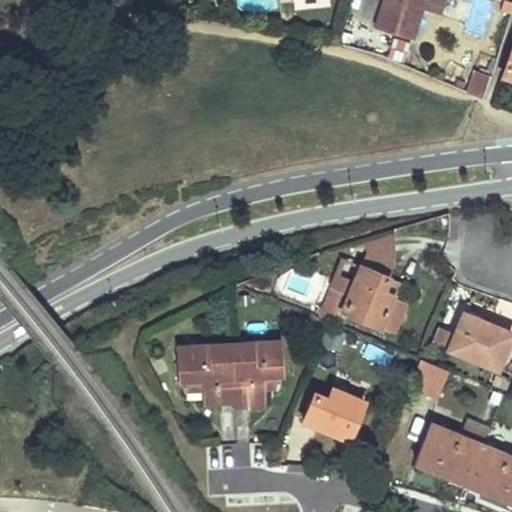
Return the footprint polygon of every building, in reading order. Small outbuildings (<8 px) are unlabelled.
[(424,0),(384,0),(375,28),(412,40),(421,11),(424,0)] [(432,0),(424,0),(421,11),(428,14),(432,0)] [(485,40),(497,4),(483,0),(476,0),(465,33),(485,40)] [(511,45),(501,79),(511,82),(511,45)] [(467,94),(484,99),(491,76),(474,71),(467,94)] [(342,257),(330,285),(347,293),(347,294),(340,309),(342,310),(395,333),(406,304),(390,298),(391,294),(381,290),(387,275),(388,276),(393,264),(394,253),(363,256),(360,264),(342,257)] [(388,276),(387,275),(381,290),(391,294),(398,280),(388,276)] [(347,293),(330,285),(317,317),(326,321),(335,325),(342,310),(340,309),(347,294),(347,293)] [(510,332),(503,329),(495,326),(493,329),(484,326),(486,322),(462,312),(453,333),(447,347),(446,349),(480,363),(484,353),(500,359),(510,332)] [(453,333),(439,327),(432,341),(447,347),(453,333)] [(263,406),(263,389),(262,389),(262,378),(280,378),(279,340),(229,343),(232,402),(232,405),(233,407),(263,406)] [(366,342),(360,355),(384,367),(390,353),(366,342)] [(232,402),(229,343),(175,345),(177,382),(200,381),(200,391),(201,404),(232,402)] [(500,359),(484,353),(480,363),(496,369),(500,359)] [(408,387),(421,393),(435,398),(447,371),(419,360),(408,387)] [(494,385),(499,387),(504,390),(507,381),(498,376),(494,385)] [(262,378),(262,389),(263,389),(276,389),(280,378),(262,378)] [(177,382),(182,391),(200,391),(200,381),(177,382)] [(318,421),(325,424),(332,427),(330,432),(345,438),(360,401),(330,388),(325,398),(311,393),(300,420),(316,426),(318,421)] [(325,424),(318,421),(316,426),(330,432),(332,427),(325,424)] [(454,475),(466,480),(482,443),(430,422),(413,463),(452,479),(454,475)] [(511,455),(482,443),(466,480),(478,484),(476,488),(511,502),(511,455)] [(466,480),(454,475),(452,479),(465,484),(466,480)] [(478,484),(466,480),(465,484),(476,488),(478,484)]
